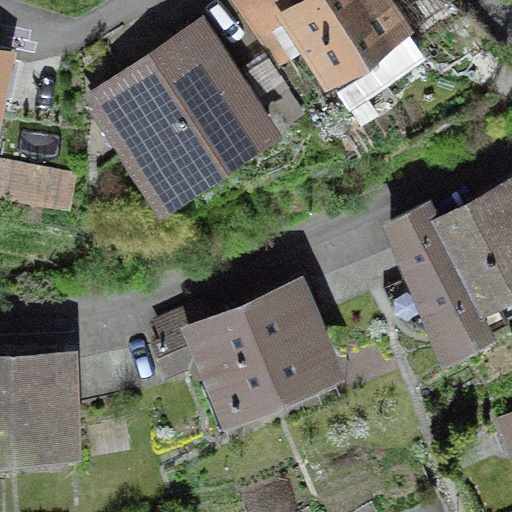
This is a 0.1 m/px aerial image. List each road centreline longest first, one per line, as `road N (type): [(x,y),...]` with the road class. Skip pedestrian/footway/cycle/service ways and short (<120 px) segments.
road 1 (residential): [(0,315),(68,314),(166,293),(511,158)]
road 2 (residential): [(0,12),(73,32),(136,0)]
